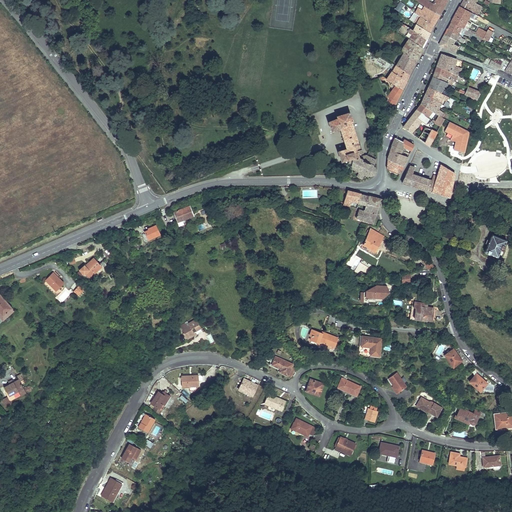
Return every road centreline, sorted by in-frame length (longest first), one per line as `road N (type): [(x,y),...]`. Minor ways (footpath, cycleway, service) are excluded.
road 1 (residential): [(80,511),(142,385),(165,364),(219,360),(292,386)]
road 2 (residential): [(150,206),(125,147),(4,0)]
road 3 (secondary): [(379,181),(365,188),(313,180),(217,183),(150,206)]
road 4 (residential): [(454,328),(435,251),(389,224),(379,181)]
road 5 (secondary): [(0,272),(150,206)]
road 6 (residential): [(395,421),(382,392),(345,369),(312,366),(292,386)]
road 7 (residential): [(395,421),(444,440),(511,443)]
